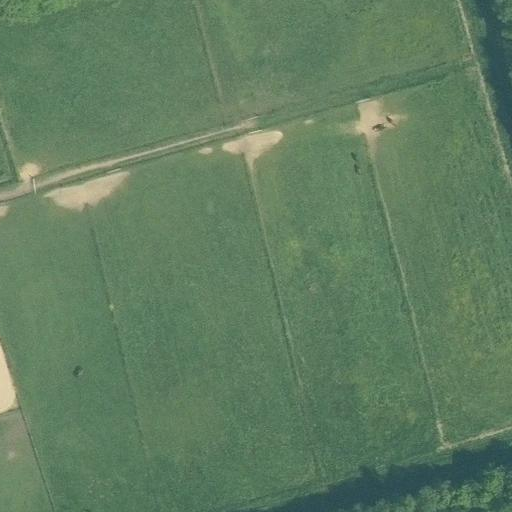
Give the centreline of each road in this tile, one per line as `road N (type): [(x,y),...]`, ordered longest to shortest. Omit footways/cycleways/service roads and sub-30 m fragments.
road 1 (track): [(0,195),(462,66)]
road 2 (track): [(511,437),(253,511)]
